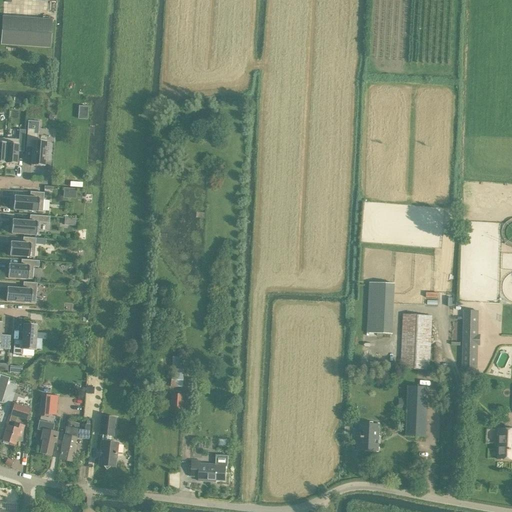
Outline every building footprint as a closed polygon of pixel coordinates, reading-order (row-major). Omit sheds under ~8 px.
[(0,44),(50,48),(52,20),(2,17),(0,44)] [(88,118),(89,105),(79,105),(79,118),(88,118)] [(27,129),(26,147),(32,148),(31,166),(44,167),(45,156),(46,156),(46,151),(45,151),(46,142),(37,141),(38,134),(39,122),(28,121),(27,129)] [(19,140),(7,139),(5,164),(17,165),(19,140)] [(64,187),(64,197),(76,198),(77,188),(64,187)] [(18,210),(42,212),(44,193),(30,192),(29,198),(14,197),(13,210),(18,210)] [(29,222),(12,220),(11,234),(16,234),(40,236),(41,222),(49,223),(49,217),(30,215),(29,222)] [(23,237),(22,243),(10,242),(9,256),(34,258),(35,238),(23,237)] [(20,266),(8,265),(7,278),(12,278),(30,280),(31,266),(38,267),(39,261),(21,260),(20,266)] [(37,283),(23,282),(22,289),(7,288),(6,301),(35,304),(36,299),(37,283)] [(394,284),(370,283),(367,333),(392,334),(394,284)] [(481,346),(481,336),(479,336),(480,312),(466,312),(463,368),(477,369),(478,345),(481,346)] [(430,370),(432,316),(402,314),(400,369),(430,370)] [(1,323),(0,322),(0,347),(9,348),(10,336),(1,335),(1,323)] [(14,340),(13,354),(20,354),(20,349),(35,350),(36,326),(34,325),(23,324),(22,341),(14,340)] [(183,369),(171,369),(170,386),(182,387),(183,369)] [(426,437),(428,388),(408,386),(408,400),(407,409),(406,436),(426,437)] [(473,387),(465,390),(469,400),(475,398),(476,396),(473,387)] [(184,393),(170,392),(169,414),(183,415),(184,393)] [(51,397),(41,396),(39,416),(49,417),(51,397)] [(400,399),(399,409),(407,409),(408,400),(400,399)] [(10,415),(26,420),(30,409),(13,404),(10,415)] [(115,462),(119,459),(116,456),(117,444),(109,443),(109,436),(111,436),(113,418),(100,417),(98,434),(103,435),(102,442),(100,442),(98,466),(103,466),(106,470),(109,467),(115,467),(115,462)] [(39,422),(37,430),(42,431),(41,440),(43,441),(40,453),(51,455),(53,443),(55,443),(57,433),(52,432),(53,424),(39,422)] [(381,441),(381,438),(380,438),(380,425),(369,424),(369,423),(359,422),(359,430),(364,430),(363,437),(357,436),(356,451),(379,452),(380,441),(381,441)] [(14,429),(7,427),(2,441),(3,442),(3,443),(8,445),(9,443),(15,445),(16,442),(23,443),(23,431),(24,427),(15,424),(14,429)] [(90,441),(91,426),(86,425),(84,431),(65,427),(59,460),(73,462),(75,450),(74,450),(76,438),(90,441)] [(511,460),(511,429),(498,429),(497,436),(499,436),(497,460),(511,460)] [(200,461),(192,460),(191,477),(199,477),(199,481),(211,481),(211,480),(225,481),(225,466),(227,466),(228,456),(216,455),(215,465),(200,464),(200,461)]
